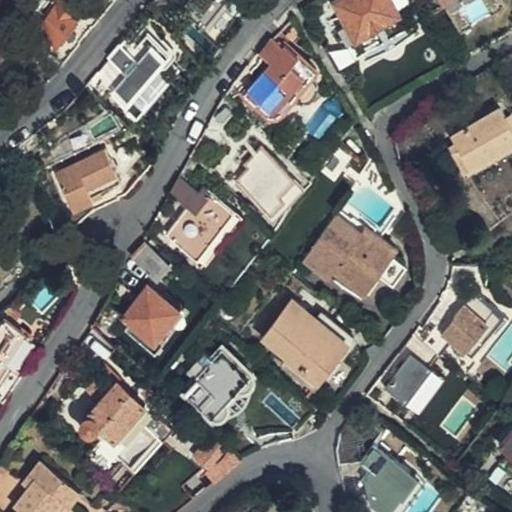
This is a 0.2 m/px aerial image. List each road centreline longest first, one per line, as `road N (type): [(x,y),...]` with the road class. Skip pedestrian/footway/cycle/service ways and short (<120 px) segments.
road 1 (residential): [(311,458),(432,294),(439,272),(430,236),(379,133),(388,116),(511,42)]
road 2 (residential): [(0,441),(218,82),(279,0)]
road 3 (residential): [(133,0),(54,93),(0,140)]
road 4 (residential): [(311,458),(283,453),(255,463),(196,511)]
